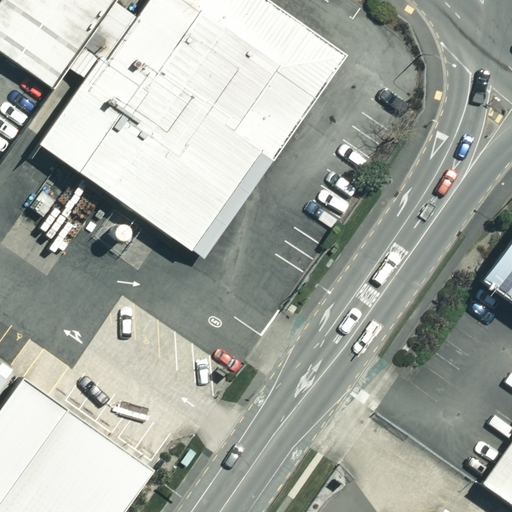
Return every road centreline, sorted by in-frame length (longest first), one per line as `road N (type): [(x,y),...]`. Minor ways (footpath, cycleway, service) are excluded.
road 1 (tertiary): [(222,511),(445,203)]
road 2 (tertiary): [(445,203),(470,72),(494,47)]
